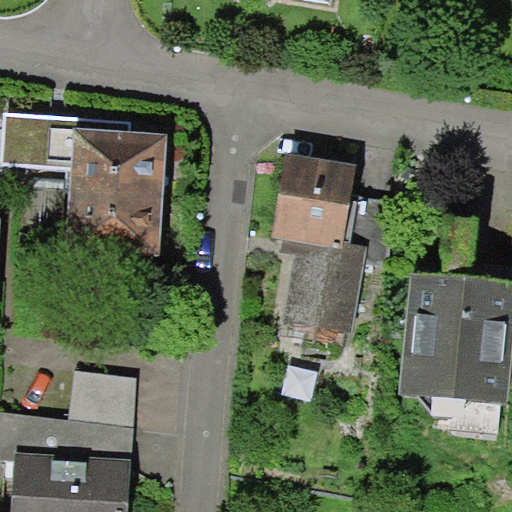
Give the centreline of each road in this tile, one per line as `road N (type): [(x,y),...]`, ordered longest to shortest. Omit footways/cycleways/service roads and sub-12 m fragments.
road 1 (residential): [(248,90),(196,511)]
road 2 (residential): [(248,90),(511,138)]
road 3 (residential): [(88,62),(248,90)]
